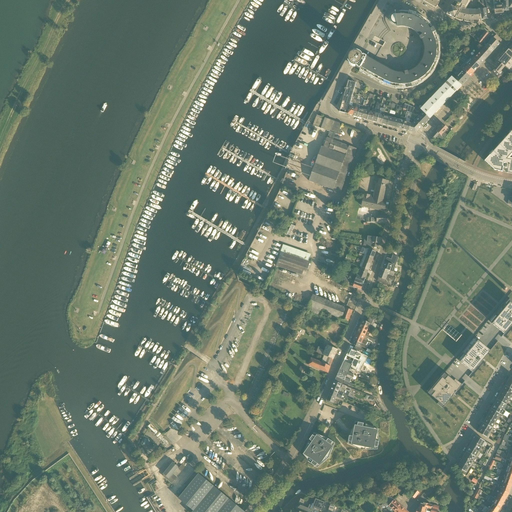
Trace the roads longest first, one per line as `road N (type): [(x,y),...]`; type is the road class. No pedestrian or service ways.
road 1 (residential): [(251,511),(280,477),(343,350),(417,142)]
road 2 (residential): [(345,70),(395,92),(427,84),(443,56),(435,14)]
road 3 (residential): [(417,142),(328,112),(345,70)]
road 4 (residential): [(417,142),(506,41)]
